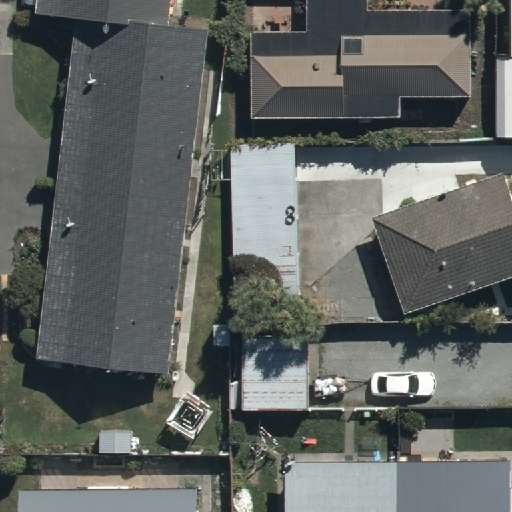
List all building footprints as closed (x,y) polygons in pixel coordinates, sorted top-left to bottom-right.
[(37,0),(37,2),(83,8),(39,349),(166,365),(211,17),(169,11),(170,0),(37,0)] [(254,23),(252,107),(400,107),(400,86),(470,86),(470,1),(367,1),(366,0),(308,0),(309,23),(254,23)] [(511,0),(509,0),(510,55),(496,55),(496,137),(511,137),(511,0)] [(295,134),(230,136),(234,286),(298,284),(295,134)] [(511,182),(505,163),(373,210),(407,305),(511,267),(511,182)] [(312,324),(240,323),(239,398),(312,399),(312,324)] [(511,511),(511,449),(286,451),(286,511),(511,511)] [(203,511),(204,485),(28,487),(28,511),(203,511)]
